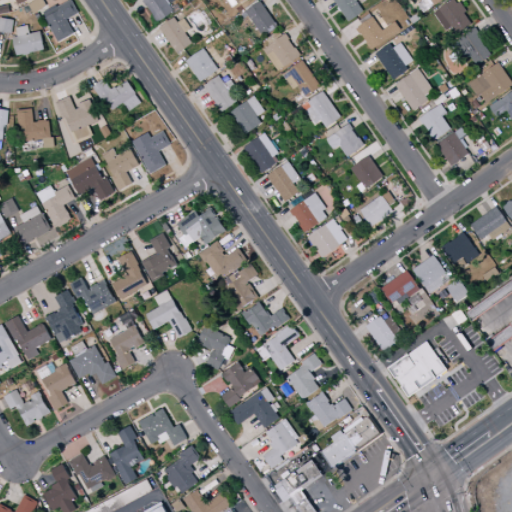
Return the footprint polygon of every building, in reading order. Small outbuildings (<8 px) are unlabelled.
[(29,5),(36,0),(44,0),(48,6),(34,14),(29,5)] [(70,0),(72,0),(80,13),(68,19),(76,33),(59,43),(51,29),(46,18),(47,18),(44,12),(58,4),(59,6),(70,0)] [(144,0),(167,0),(175,11),(158,22),(153,15),(154,14),(148,6),(147,6),(143,1),(144,0)] [(236,0),(227,0),(233,8),(239,3),(236,0)] [(334,0),(358,0),(365,11),(350,21),(334,0)] [(429,0),(433,6),(426,11),(420,3),(424,0),(429,0)] [(451,0),(439,8),(439,9),(452,27),(457,35),(472,24),(464,13),(467,11),(460,1),(457,3),(455,0),(451,0)] [(262,1),(280,27),(265,38),(247,11),(262,1)] [(10,5),(0,6),(0,14),(11,12),(10,5)] [(245,9),(241,5),(236,9),(239,13),(245,9)] [(439,9),(434,13),(446,31),(452,27),(439,9)] [(357,29),(363,24),(373,17),(379,13),(384,21),(389,27),(391,25),(395,22),(401,29),(372,50),(357,29)] [(373,17),(371,13),(361,21),(363,24),(373,17)] [(175,17),(179,22),(186,33),(193,43),(184,49),(178,53),(160,28),(175,17)] [(0,18),(15,20),(13,34),(0,31),(0,18)] [(179,22),(185,18),(192,28),(186,33),(179,22)] [(31,33),(29,25),(17,28),(19,36),(31,33)] [(463,61),(451,45),(476,28),(484,40),(482,41),(492,55),(485,60),(477,65),(470,56),(463,61)] [(14,37),(19,36),(31,33),(41,31),(42,33),(46,49),(31,53),(31,54),(25,55),(24,54),(18,56),(14,37)] [(287,33),(302,55),(296,59),(279,71),(268,55),(270,53),(274,51),(271,47),(270,45),(287,33)] [(393,48),(401,42),(414,61),(406,66),(393,48)] [(390,43),(393,48),(406,66),(408,69),(394,80),(375,54),(390,43)] [(205,48),(219,69),(203,81),(201,82),(187,61),(192,58),(205,48)] [(225,58),(230,54),(235,61),(230,65),(225,58)] [(289,71),(299,64),(303,61),(321,86),(306,97),(298,86),(293,89),(287,80),(292,76),(289,71)] [(481,94),(491,87),(482,74),(495,65),(498,62),(511,81),(511,85),(487,103),(481,94)] [(428,100),(418,107),(413,110),(395,85),(416,70),(426,84),(425,84),(420,88),(426,96),(428,100)] [(481,94),(478,96),(469,84),(482,74),(491,87),(481,94)] [(220,75),(226,83),(231,92),(238,101),(223,112),(205,86),(206,85),(220,75)] [(93,87),(105,78),(113,89),(116,86),(117,88),(124,82),(125,83),(128,80),(138,93),(137,94),(125,103),(114,111),(113,109),(112,109),(104,98),(102,99),(93,87)] [(226,83),(232,79),(237,87),(231,92),(226,83)] [(267,84),(270,89),(266,93),(262,88),(267,84)] [(425,84),(431,93),(426,96),(420,88),(425,84)] [(455,87),(460,94),(453,99),(448,91),(455,87)] [(308,102),(323,91),(341,117),(326,128),(321,120),(315,124),(305,111),(311,107),(308,102)] [(511,91),(511,118),(506,111),(497,117),(489,107),(500,99),(501,100),(511,91)] [(137,94),(143,103),(131,111),(125,103),(137,94)] [(71,96),(57,102),(63,118),(64,119),(67,117),(73,133),(90,125),(100,121),(92,103),(77,109),(71,96)] [(248,101),(255,96),(266,111),(258,116),(248,101)] [(477,99),(481,106),(476,109),(471,102),(477,99)] [(248,101),(258,116),(257,117),(261,123),(252,129),(245,134),(230,113),(248,101)] [(308,102),(308,101),(302,106),(305,111),(311,107),(308,102)] [(442,116),(447,113),(441,104),(436,107),(442,116)] [(435,140),(451,129),(442,116),(436,107),(420,118),(435,140)] [(18,110),(33,108),(35,122),(39,122),(39,120),(48,119),(48,121),(51,120),(52,137),(44,138),(44,139),(21,142),(18,116),(18,110)] [(0,109),(10,110),(9,116),(8,125),(7,125),(7,127),(6,127),(4,141),(0,140),(0,109)] [(282,117),(278,112),(272,117),(276,121),(282,117)] [(481,112),(485,117),(481,121),(477,115),(481,112)] [(326,139),(333,135),(349,123),(353,129),(352,130),(358,138),(359,137),(364,145),(347,157),(339,146),(334,150),(326,139)] [(90,125),(95,135),(78,143),(73,133),(90,125)] [(454,132),(462,127),(467,135),(463,139),(460,141),(454,132)] [(454,133),(452,130),(436,142),(438,144),(454,133)] [(151,137),(157,134),(157,135),(164,131),(172,145),(160,151),(168,165),(152,174),(138,150),(141,148),(153,142),(151,137)] [(438,144),(454,133),(454,132),(460,141),(466,149),(469,153),(452,166),(443,154),(441,151),(442,151),(438,144)] [(262,174),(253,161),(243,148),(258,137),(264,133),(279,153),(275,156),(279,161),(263,173),(262,174)] [(481,133),(485,139),(478,144),(474,138),(481,133)] [(151,137),(149,135),(137,142),(141,148),(153,142),(151,137)] [(44,138),(52,137),(55,137),(56,147),(45,148),(44,139),(44,138)] [(463,139),(468,147),(466,149),(460,141),(463,139)] [(487,141),(490,147),(484,152),(480,146),(487,141)] [(118,156),(114,149),(104,155),(108,162),(118,156)] [(131,149),(140,165),(127,172),(134,183),(120,191),(112,178),(116,176),(108,162),(118,156),(131,149)] [(351,168),(369,156),(384,176),(366,189),(365,189),(361,183),(351,168)] [(97,164),(93,158),(78,167),(81,173),(97,164)] [(281,166),(288,161),(301,178),(293,184),(281,166)] [(71,179),(81,173),(97,164),(105,179),(107,177),(113,188),(116,193),(102,201),(101,199),(94,188),(81,195),(71,179)] [(267,176),(268,175),(281,166),(293,184),(299,192),(285,202),(267,176)] [(361,183),(365,189),(361,192),(357,186),(361,183)] [(56,192),(52,185),(37,193),(43,204),(57,196),(56,193),(56,192)] [(69,185),(77,198),(65,205),(72,219),(57,228),(54,223),(43,204),(57,196),(56,193),(56,192),(69,185)] [(320,222),(327,217),(323,211),(327,209),(315,193),(305,200),(320,222)] [(382,195),(386,201),(394,212),(388,216),(387,215),(379,221),(380,222),(372,227),(360,210),(382,195)] [(0,205),(13,198),(20,211),(7,219),(0,205)] [(348,199),(351,203),(346,207),(343,202),(348,199)] [(305,233),(299,225),(301,224),(294,216),(293,216),(290,211),(305,200),(320,222),(305,233)] [(511,220),(502,206),(510,200),(511,201),(511,200),(511,220)] [(25,223),(20,216),(38,206),(42,213),(25,223)] [(471,225),(496,206),(507,222),(505,224),(507,228),(485,244),(471,225)] [(207,246),(199,252),(202,256),(195,261),(188,252),(197,246),(188,234),(186,236),(177,224),(196,211),(199,216),(211,207),(217,216),(214,218),(215,219),(218,217),(227,231),(207,246)] [(43,213),(50,225),(52,229),(50,231),(50,232),(38,239),(37,238),(26,244),(16,228),(25,223),(42,213),(43,213)] [(307,238),(333,219),(348,239),(322,258),(307,238)] [(0,225),(6,222),(13,234),(1,241),(2,242),(0,243),(0,248),(4,255),(0,257),(0,225)] [(441,247),(449,242),(450,243),(458,237),(457,236),(463,232),(475,249),(453,264),(441,247)] [(143,262),(158,253),(151,240),(165,233),(173,247),(169,249),(173,255),(174,254),(179,264),(164,273),(166,276),(154,282),(143,262)] [(222,245),(229,254),(240,247),(249,261),(220,281),(208,263),(205,264),(202,259),(222,245)] [(111,284),(126,275),(116,258),(130,251),(138,264),(137,265),(140,271),(145,281),(147,280),(154,293),(141,300),(136,293),(121,301),(111,284)] [(413,270),(433,255),(450,279),(430,294),(413,270)] [(251,262),(260,274),(249,282),(250,283),(248,285),(251,283),(261,298),(256,301),(255,300),(244,308),(245,309),(242,311),(240,312),(225,290),(228,288),(223,281),(251,262)] [(381,289),(406,271),(420,290),(395,308),(381,289)] [(71,284),(83,277),(91,291),(93,290),(91,287),(106,279),(109,285),(108,285),(115,297),(116,297),(118,301),(95,315),(85,298),(84,298),(83,296),(79,298),(71,284)] [(458,279),(469,294),(457,303),(446,287),(458,279)] [(473,323),(466,313),(495,292),(494,291),(497,290),(501,288),(501,287),(504,284),(504,285),(511,280),(511,293),(478,319),(473,323)] [(46,318),(56,312),(57,314),(61,312),(59,309),(62,308),(56,297),(69,290),(73,297),(75,296),(77,301),(76,302),(74,304),(75,306),(81,319),(82,318),(85,324),(84,324),(87,329),(84,331),(84,332),(67,341),(68,343),(62,347),(56,335),(46,318)] [(174,299),(168,290),(155,297),(161,307),(174,299)] [(194,331),(189,321),(190,320),(186,313),(184,315),(182,312),(174,299),(161,307),(147,314),(155,327),(154,328),(155,329),(155,330),(167,323),(171,321),(180,338),(194,331)] [(243,313),(244,313),(247,311),(248,312),(258,305),(257,304),(260,302),(268,312),(269,311),(273,316),(284,308),(292,319),(279,328),(277,326),(275,327),(274,326),(271,329),(271,330),(263,336),(262,335),(260,337),(243,313)] [(130,311),(134,319),(124,324),(120,317),(130,311)] [(30,360),(18,340),(16,341),(8,327),(6,323),(20,315),(29,332),(44,323),(53,340),(37,348),(41,354),(30,360)] [(367,326),(381,316),(384,321),(391,317),(403,334),(397,337),(401,342),(385,352),(367,326)] [(220,370),(216,368),(216,367),(212,365),(211,366),(208,365),(214,351),(208,348),(209,347),(204,345),(204,346),(199,343),(208,323),(220,328),(218,331),(232,337),(231,340),(232,340),(230,345),(228,348),(227,347),(224,355),(227,356),(226,358),(220,370)] [(302,335),(287,346),(297,361),(282,371),(275,362),(273,363),(270,358),(263,348),(263,347),(277,337),(276,335),(282,330),(283,331),(293,323),(302,335)] [(0,325),(3,324),(6,328),(20,355),(19,355),(23,363),(12,369),(8,361),(3,364),(4,367),(0,369),(0,325)] [(137,324),(139,328),(138,328),(144,339),(145,339),(147,342),(147,343),(137,348),(136,346),(132,348),(133,351),(131,352),(137,363),(124,370),(117,358),(119,356),(118,354),(119,353),(111,340),(129,330),(128,329),(137,324)] [(497,354),(487,340),(495,334),(496,336),(511,324),(511,340),(504,346),(505,348),(497,354)] [(89,349),(84,341),(72,348),(77,357),(87,352),(87,350),(89,349)] [(390,368),(429,341),(450,370),(411,397),(390,368)] [(70,361),(77,357),(87,352),(87,350),(89,349),(96,345),(107,363),(110,362),(118,377),(104,385),(98,373),(92,377),(90,374),(81,379),(70,361)] [(230,345),(236,348),(230,360),(226,358),(227,356),(224,355),(227,347),(228,348),(230,345)] [(263,348),(258,352),(265,362),(270,358),(263,348)] [(303,363),(316,353),(324,364),(312,372),(317,379),(315,380),(320,388),(321,388),(305,399),(299,392),(291,380),(289,381),(288,378),(301,369),(301,367),(304,365),(303,363)] [(222,396),(233,388),(232,386),(234,385),(231,381),(229,383),(223,374),(226,371),(227,372),(238,364),(237,363),(240,362),(245,369),(244,370),(246,372),(253,367),(263,382),(243,396),(244,396),(242,398),(243,400),(238,403),(231,408),(222,396)] [(68,363),(70,367),(69,368),(78,383),(63,391),(70,403),(56,411),(49,399),(52,397),(43,380),(53,374),(57,372),(56,370),(57,369),(68,363)] [(57,369),(53,363),(48,365),(53,374),(57,372),(56,370),(57,369)] [(48,365),(38,370),(43,380),(53,374),(48,365)] [(262,391),(268,387),(276,398),(270,402),(262,391)] [(32,396),(40,391),(43,395),(42,396),(50,409),(53,413),(39,421),(37,418),(35,419),(36,421),(29,426),(26,422),(27,422),(20,409),(20,410),(18,406),(12,410),(5,397),(18,389),(25,402),(25,403),(33,399),(32,396)] [(231,413),(232,412),(240,406),(243,404),(244,404),(262,391),(270,402),(272,405),(277,412),(281,418),(266,429),(255,414),(252,416),(241,425),(241,424),(239,425),(231,413)] [(307,403),(308,403),(310,401),(311,402),(321,394),(324,391),(333,404),(334,403),(336,406),(346,398),(354,410),(341,419),(340,418),(326,427),(325,427),(317,415),(314,411),(313,411),(307,403)] [(272,405),(274,403),(280,411),(277,412),(272,405)] [(364,406),(383,433),(384,434),(359,452),(358,451),(358,450),(347,434),(339,423),(364,406)] [(140,422),(154,414),(156,416),(157,416),(155,413),(165,408),(175,427),(181,424),(189,438),(175,446),(171,438),(167,432),(159,436),(161,440),(159,441),(153,445),(144,429),(140,422)] [(317,415),(311,419),(320,431),(325,427),(317,415)] [(267,433),(283,421),(288,429),(294,437),(295,437),(296,438),(300,444),(282,456),(285,461),(273,469),(264,456),(274,449),(271,444),(273,442),(273,443),(274,442),(267,433)] [(110,454),(125,446),(126,448),(127,447),(119,433),(132,425),(139,438),(135,440),(146,459),(133,467),(139,478),(127,485),(121,473),(118,468),(110,454)] [(288,429),(291,427),(298,437),(296,438),(295,437),(294,437),(288,429)] [(159,441),(161,444),(171,438),(167,432),(159,436),(161,440),(159,441)] [(347,434),(345,436),(342,432),(333,439),(335,442),(322,452),(333,468),(358,450),(347,434)] [(194,445),(203,458),(192,466),(196,472),(193,473),(200,482),(182,495),(165,471),(183,458),(180,455),(194,445)] [(312,456),(317,452),(322,460),(318,464),(312,456)] [(70,462),(84,454),(91,465),(93,464),(94,466),(97,464),(96,462),(101,459),(106,456),(114,470),(117,475),(118,476),(109,481),(108,479),(103,482),(92,488),(89,490),(81,475),(78,476),(70,462)] [(282,482),(283,481),(293,474),(313,460),(325,476),(304,491),(312,502),(318,511),(302,511),(301,510),(294,499),(288,503),(287,502),(285,503),(277,491),(284,486),(282,482)] [(45,494),(50,491),(53,489),(52,487),(59,483),(52,470),(64,464),(72,478),(70,479),(79,495),(77,496),(78,498),(76,499),(78,501),(74,504),(72,501),(55,511),(45,495),(45,494)] [(283,481),(280,477),(289,470),(293,474),(283,481)] [(85,511),(148,479),(153,491),(113,511),(85,511)] [(103,482),(105,486),(94,492),(92,488),(103,482)] [(199,490),(207,484),(214,494),(206,500),(199,490)] [(198,490),(199,490),(206,500),(208,503),(224,492),(233,505),(222,511),(192,511),(184,499),(198,490)] [(0,511),(0,503),(10,508),(13,510),(13,511),(14,511),(16,511),(26,495),(39,502),(33,511),(0,511)] [(182,501),(186,508),(179,511),(175,506),(182,501)]
